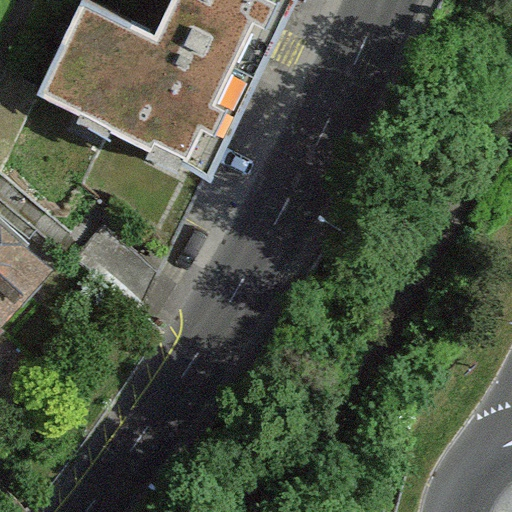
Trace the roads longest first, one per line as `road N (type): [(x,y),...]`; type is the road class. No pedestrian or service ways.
road 1 (tertiary): [(84,511),(262,245),(381,0)]
road 2 (motorway): [(511,394),(473,511)]
